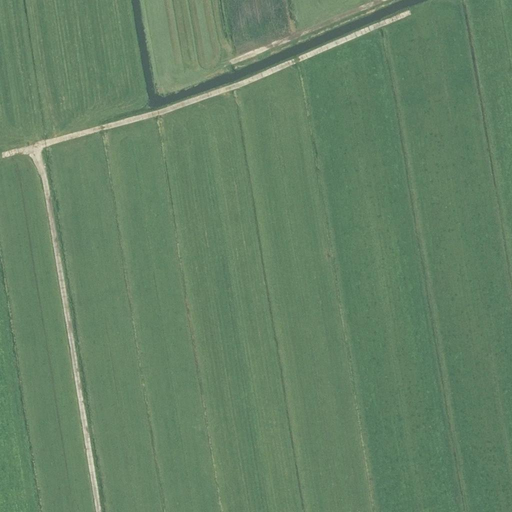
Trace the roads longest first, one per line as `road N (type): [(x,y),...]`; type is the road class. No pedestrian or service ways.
road 1 (track): [(100,511),(48,182),(34,149),(150,115),(407,12)]
road 2 (track): [(226,66),(386,0)]
